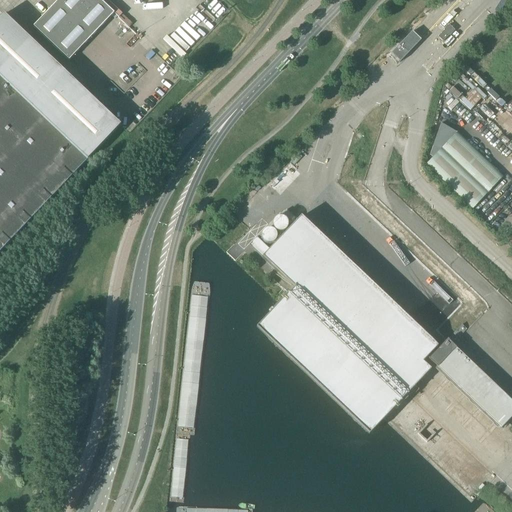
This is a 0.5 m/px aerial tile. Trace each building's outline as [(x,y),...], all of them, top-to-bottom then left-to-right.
[(59,0),(33,27),(68,61),(114,14),(98,0),(59,0)] [(0,121),(66,183),(120,126),(3,15),(0,18),(0,121)] [(438,38),(442,42),(449,36),(454,31),(448,25),(443,31),(444,31),(438,38)] [(412,35),(391,57),(400,66),(421,44),(412,35)] [(0,121),(0,214),(19,232),(66,183),(0,121)] [(431,159),(426,166),(472,210),(503,177),(456,133),(441,123),(429,157),(431,159)] [(283,155),(287,159),(293,153),(289,149),(283,155)] [(255,184),(252,188),(257,192),(260,189),(255,184)] [(290,223),(295,219),(286,210),(281,215),(290,223)] [(0,252),(19,232),(0,214),(0,252)] [(256,238),(248,246),(268,265),(293,289),(272,312),(256,329),(312,382),(368,436),(384,420),(393,409),(415,387),(421,380),(425,376),(426,375),(430,371),(422,363),(437,347),(428,339),(421,332),(412,324),(405,317),(396,309),(389,302),(380,294),(373,287),(357,272),(343,258),(335,251),(328,245),(321,238),(314,231),(307,224),(300,218),(269,250),(256,238)] [(275,231),(276,232),(277,232),(278,233),(279,233),(280,233),(281,233),(282,232),(283,232),(284,232),(285,231),(286,230),(286,229),(287,228),(287,227),(287,226),(287,225),(287,224),(287,223),(287,222),(286,222),(286,221),(285,220),(284,220),(284,219),(283,219),(282,219),(282,218),(281,218),(280,218),(279,218),(278,218),(277,219),(276,219),(275,220),(274,221),(273,222),(273,223),(273,224),(273,225),(273,226),(273,227),(273,228),(273,229),(274,230),(275,231)] [(275,239),(276,238),(276,237),(276,236),(275,235),(275,234),(274,233),(274,232),(273,232),(273,231),(272,231),(272,230),(271,230),(270,230),(269,230),(268,230),(267,230),(266,230),(265,230),(265,231),(264,231),(263,231),(263,232),(262,233),(262,234),(261,234),(261,235),(261,236),(261,237),(261,238),(261,239),(261,240),(262,240),(262,241),(263,242),(264,243),(265,243),(265,244),(266,244),(267,244),(268,244),(269,244),(270,244),(271,244),(272,243),(273,243),(273,242),(274,242),(274,241),(275,241),(275,240),(275,239)] [(453,334),(458,339),(466,330),(461,325),(453,334)] [(428,360),(434,367),(444,376),(462,356),(455,349),(447,341),(428,360)] [(511,403),(463,356),(462,356),(444,376),(498,427),(500,429),(505,424),(511,416),(511,403)]
